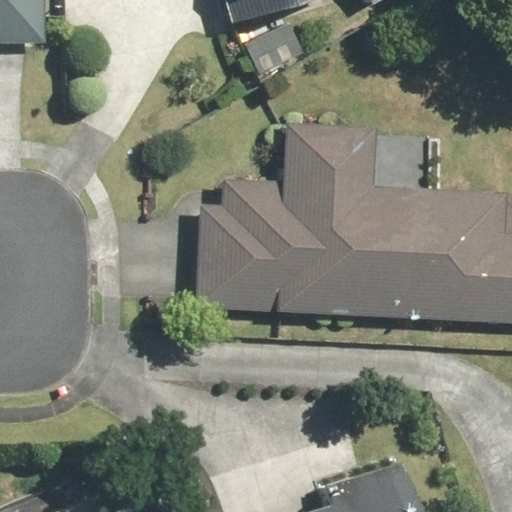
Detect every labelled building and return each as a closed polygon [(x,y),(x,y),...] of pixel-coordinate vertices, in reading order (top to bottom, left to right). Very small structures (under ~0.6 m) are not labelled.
[(0,0),(0,45),(37,46),(37,0),(0,0)] [(322,0),(216,0),(239,84),(301,68),(286,10),(323,0),(322,0)] [(212,207),(194,206),(188,311),(511,326),(511,236),(499,236),(501,195),(366,187),(369,128),(279,124),(276,178),(214,175),(212,207)] [(329,509),(319,511),(412,511),(397,453),(319,475),(329,509)] [(0,511),(121,511),(115,495),(95,502),(83,472),(0,506),(0,511)]
